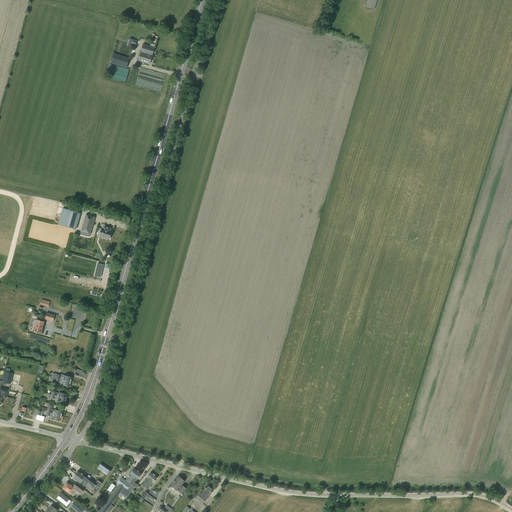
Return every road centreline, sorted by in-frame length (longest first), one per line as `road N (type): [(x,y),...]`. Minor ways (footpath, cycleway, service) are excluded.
road 1 (unclassified): [(77,441),(100,401),(215,0)]
road 2 (primary): [(66,438),(105,339),(202,0)]
road 3 (unclassified): [(511,509),(477,495),(278,490),(77,441)]
